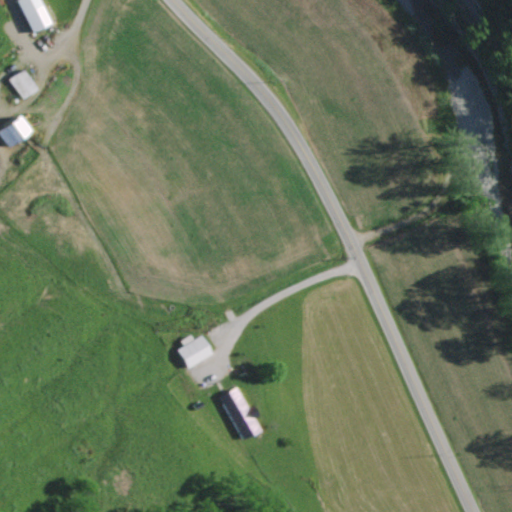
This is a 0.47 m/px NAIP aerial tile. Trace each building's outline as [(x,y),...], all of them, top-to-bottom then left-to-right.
[(29,35),(48,26),(34,0),(16,0),(11,3),(29,35)] [(17,101),(33,93),(22,71),(6,79),(17,101)] [(0,142),(5,151),(29,136),(18,119),(0,130),(0,142)] [(184,368),(209,358),(200,336),(189,341),(188,337),(173,343),(184,368)] [(243,408),(231,389),(214,400),(239,441),(256,431),(248,419),(254,415),(247,405),(243,408)]
